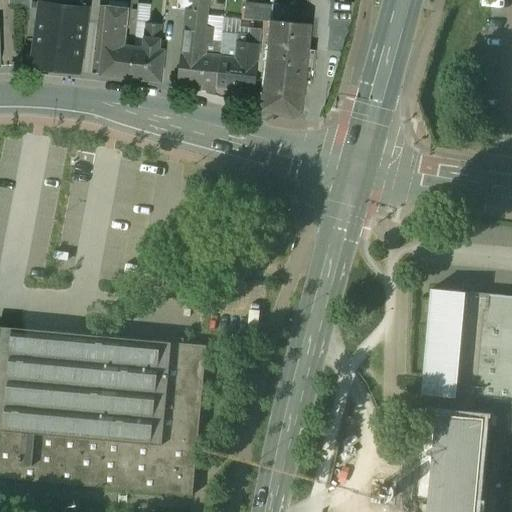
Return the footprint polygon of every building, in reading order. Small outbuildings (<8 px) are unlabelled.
[(194,0),(178,0),(177,9),(189,10),(194,3),(194,0)] [(44,3),(42,3),(34,66),(79,72),(88,9),(44,3)] [(272,7),(247,4),(245,18),(271,21),(271,20),(272,7)] [(285,6),(273,4),(272,7),(271,20),(300,23),(302,9),(285,7),(285,6)] [(128,8),(108,6),(104,43),(124,46),(128,8)] [(300,23),(271,20),(271,21),(268,46),(270,46),(264,93),(263,92),(261,109),(294,118),(294,119),(303,113),(303,112),(306,81),(313,82),(317,50),(309,49),(312,25),(300,23)] [(163,23),(147,21),(144,48),(160,49),(163,23)] [(213,28),(184,25),(178,83),(206,86),(205,90),(216,90),(216,88),(220,57),(220,56),(203,54),(205,42),(211,43),(213,28)] [(259,43),(246,42),(246,34),(238,33),(235,59),(257,61),(259,43)] [(124,46),(104,43),(100,75),(132,78),(135,47),(124,46)] [(144,48),(135,47),(132,78),(162,81),(165,50),(160,49),(144,48)] [(235,59),(220,57),(216,88),(254,92),(257,61),(235,59)] [(22,158),(25,139),(5,136),(2,155),(22,158)] [(511,400),(511,296),(494,295),(494,298),(464,295),(465,292),(432,289),(423,393),(438,395),(511,400)] [(171,342),(2,327),(0,345),(0,429),(162,445),(171,342)] [(162,445),(0,429),(0,477),(193,495),(206,345),(171,342),(162,445)] [(511,400),(438,395),(436,413),(484,417),(483,429),(511,431),(511,400)] [(484,417),(436,413),(426,511),(474,511),(483,429),(484,417)]
